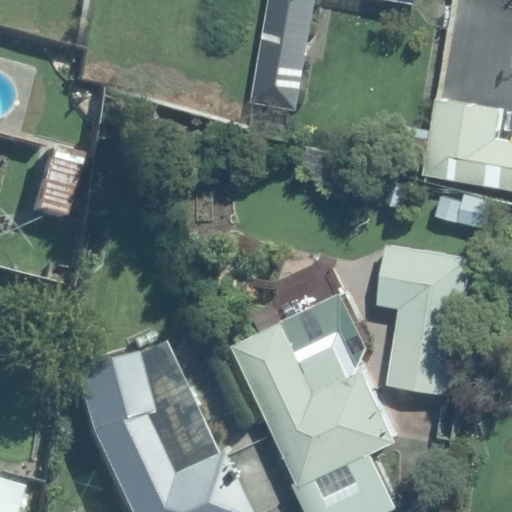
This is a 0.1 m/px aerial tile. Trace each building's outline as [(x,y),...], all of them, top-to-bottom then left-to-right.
[(274,0),(257,103),(303,111),(322,0),(274,0)] [(426,0),(431,0),(440,2),(439,0),(382,0),(382,3),(424,10),(426,0)] [(219,133),(230,82),(145,65),(135,116),(219,133)] [(412,174),(511,190),(511,141),(507,141),(511,111),(443,100),(437,131),(419,128),(412,174)] [(301,180),(350,190),(357,157),(308,147),(301,180)] [(42,157),(28,215),(63,224),(67,206),(103,215),(113,175),(42,157)] [(438,218),(495,225),(499,194),(442,188),(438,218)] [(391,388),(396,389),(468,398),(486,259),(389,247),(381,305),(401,308),(391,388)] [(293,322),(241,347),(304,477),(298,480),(312,511),(405,511),(408,511),(382,457),(411,443),(378,374),(361,382),(340,338),(308,354),(293,322)] [(120,511),(238,511),(201,432),(158,452),(145,424),(134,361),(75,372),(87,438),(120,511)] [(0,511),(13,511),(19,489),(0,484),(0,511)]
